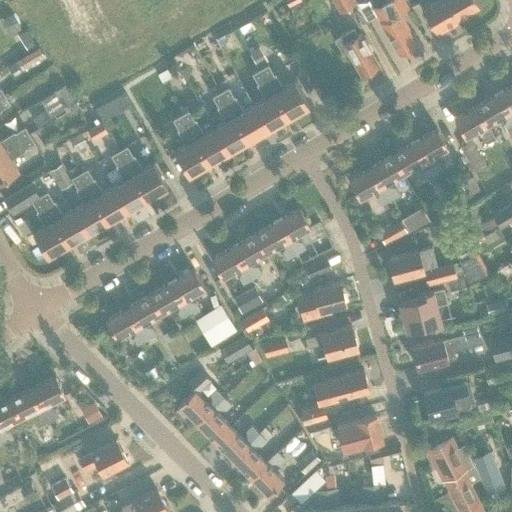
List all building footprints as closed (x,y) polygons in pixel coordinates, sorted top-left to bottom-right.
[(334,0),(340,11),(354,3),(352,0),(334,0)] [(401,13),(410,7),(405,0),(389,0),(375,9),(399,52),(415,43),(407,29),(409,28),(401,13)] [(428,0),(429,1),(421,6),(436,31),(458,18),(447,0),(428,0)] [(476,0),(447,0),(458,18),(479,6),(476,0)] [(9,33),(21,27),(13,12),(1,19),(9,33)] [(19,30),(27,42),(43,32),(35,19),(19,30)] [(362,74),(378,65),(360,33),(358,34),(354,27),(335,38),(343,52),(348,50),(362,74)] [(82,58),(100,50),(96,42),(79,50),(82,58)] [(260,45),(249,51),(257,65),(268,60),(260,45)] [(23,69),(45,56),(39,47),(18,61),(23,69)] [(60,77),(71,72),(64,56),(53,61),(60,77)] [(93,77),(111,66),(106,57),(87,68),(93,77)] [(261,68),(289,116),(309,105),(295,80),(283,87),(275,73),(274,73),(268,63),(261,68)] [(289,116),(261,68),(252,72),(258,82),(257,83),(265,97),(255,104),(269,128),(289,116)] [(511,84),(499,92),(511,115),(511,84)] [(78,106),(65,85),(54,92),(67,113),(78,106)] [(220,91),(249,139),(269,128),(255,104),(244,110),(235,96),(234,96),(228,86),(220,91)] [(225,120),(215,127),(229,151),(249,139),(220,91),(213,95),(219,105),(217,106),(225,120)] [(116,113),(130,105),(122,92),(109,100),(116,113)] [(508,130),(511,127),(511,115),(499,92),(477,105),(495,137),(496,137),(488,123),(505,113),(507,117),(504,123),(508,130)] [(5,94),(0,97),(0,110),(1,110),(0,108),(10,102),(5,94)] [(495,137),(477,105),(454,118),(465,136),(483,126),(485,130),(482,136),(486,142),(495,137)] [(229,151),(215,127),(204,133),(196,119),(194,119),(189,109),(180,114),(209,163),(229,151)] [(209,163),(180,114),(173,118),(179,128),(178,129),(186,143),(175,150),(189,174),(209,163)] [(0,138),(0,152),(30,134),(25,126),(15,132),(14,131),(0,139),(0,138)] [(415,141),(434,173),(443,168),(439,161),(432,160),(430,156),(448,146),(437,128),(415,141)] [(88,144),(81,132),(65,140),(72,153),(88,144)] [(30,134),(0,152),(0,179),(19,168),(12,157),(26,149),(25,147),(35,141),(30,134)] [(415,141),(393,153),(404,172),(421,162),(423,166),(420,172),(424,178),(434,173),(415,141)] [(127,145),(120,149),(148,198),(168,186),(154,162),(143,168),(134,154),(133,155),(127,145)] [(148,198),(120,149),(111,154),(117,164),(116,165),(124,179),(114,185),(128,209),(148,198)] [(404,172),(393,153),(371,166),(390,198),(399,193),(395,186),(389,186),(386,182),(404,172)] [(72,182),(61,163),(50,170),(61,188),(72,182)] [(390,198),(371,166),(349,179),(359,197),(377,187),(380,191),(377,197),(381,204),(390,198)] [(87,168),(80,172),(108,221),(128,209),(114,185),(103,191),(95,177),(93,178),(87,168)] [(108,221),(80,172),(72,177),(78,187),(76,188),(85,202),(74,208),(88,232),(108,221)] [(30,180),(3,198),(12,212),(40,195),(30,180)] [(88,232),(74,208),(63,214),(55,200),(53,201),(48,191),(40,195),(68,244),(88,232)] [(68,244),(40,195),(32,200),(38,210),(37,210),(45,225),(33,231),(47,256),(68,244)] [(511,218),(511,202),(493,213),(500,225),(511,218)] [(422,206),(416,210),(424,223),(430,220),(422,206)] [(300,207),(278,220),(296,252),(305,247),(301,240),(295,240),(293,236),(310,226),(300,207)] [(485,221),(489,229),(497,225),(492,217),(485,221)] [(296,252),(278,220),(256,233),(266,251),(284,241),(286,245),(283,251),(287,258),(296,252)] [(385,244),(408,231),(402,220),(379,233),(385,244)] [(256,233),(234,245),(252,278),(262,272),(258,266),(251,265),(249,261),(266,251),(256,233)] [(252,278),(234,245),(211,258),(222,277),(240,266),(242,270),(239,276),(243,283),(252,278)] [(432,245),(419,249),(388,257),(394,278),(423,270),(425,270),(422,258),(434,255),(432,245)] [(437,266),(434,255),(422,258),(425,270),(423,270),(427,283),(456,275),(452,262),(437,266)] [(304,267),(309,279),(332,269),(326,257),(304,267)] [(194,268),(172,281),(191,313),(200,308),(196,301),(189,301),(187,297),(205,286),(194,268)] [(172,281),(150,293),(161,312),(178,302),(180,306),(177,312),(181,319),(191,313),(172,281)] [(294,281),(273,294),(281,306),(302,293),(294,281)] [(340,281),(312,289),(313,292),(297,296),(299,304),(295,305),(299,320),(331,311),(330,307),(346,303),(340,281)] [(426,323),(427,326),(441,322),(437,305),(447,302),(443,287),(417,294),(417,296),(398,301),(405,329),(426,323)] [(150,293),(128,306),(147,339),(156,333),(152,327),(145,326),(143,322),(161,312),(150,293)] [(509,309),(505,297),(486,303),(489,315),(509,309)] [(147,339),(128,306),(106,319),(116,337),(134,327),(136,331),(134,337),(137,344),(147,339)] [(248,330),(268,318),(262,307),(242,319),(248,330)] [(462,327),(464,333),(443,338),(412,346),(417,367),(448,359),(456,357),(454,349),(482,342),(477,323),(462,327)] [(327,356),(358,347),(352,324),(320,332),(321,333),(305,337),(308,346),(323,342),(327,356)] [(496,361),(511,356),(511,333),(491,339),(496,361)] [(266,355),(288,349),(285,335),(262,341),(266,355)] [(230,360),(252,347),(245,336),(223,349),(230,360)] [(262,359),(255,347),(246,352),(251,361),(249,362),(251,366),(262,359)] [(511,359),(483,367),(488,387),(511,380),(511,359)] [(154,366),(145,370),(149,378),(158,373),(154,366)] [(187,381),(195,389),(179,404),(197,422),(224,395),(216,388),(211,394),(212,400),(209,403),(198,392),(211,380),(200,369),(187,381)] [(313,383),(318,403),(300,407),(304,423),(327,417),(323,402),(370,389),(364,369),(313,383)] [(33,386),(49,420),(58,415),(55,408),(49,407),(47,403),(65,394),(56,375),(33,386)] [(246,388),(252,398),(269,388),(263,378),(246,388)] [(470,386),(466,387),(465,381),(451,385),(451,384),(424,392),(430,416),(457,409),(458,413),(470,410),(473,408),(475,406),(475,402),(470,386)] [(49,420),(33,386),(10,397),(19,417),(37,408),(39,412),(36,418),(39,425),(49,420)] [(234,406),(224,395),(197,422),(215,440),(230,425),(223,417),(234,406)] [(10,397),(0,402),(0,434),(4,442),(13,437),(10,431),(3,430),(1,426),(19,417),(10,397)] [(490,399),(477,403),(479,412),(493,408),(490,399)] [(93,400),(80,408),(88,423),(102,415),(93,400)] [(266,422),(276,435),(298,418),(287,405),(266,422)] [(376,414),(356,419),(356,420),(337,425),(343,450),(363,444),(366,455),(379,451),(376,441),(383,439),(376,414)] [(308,423),(311,436),(332,430),(329,418),(308,423)] [(469,429),(465,418),(457,421),(461,431),(469,429)] [(244,439),(230,425),(215,440),(233,458),(259,432),(252,424),(246,429),(248,436),(244,439)] [(259,432),(233,458),(251,476),(277,450),(266,461),(251,447),(255,444),(261,445),(267,439),(259,432)] [(450,436),(428,448),(445,478),(445,477),(462,511),(475,511),(482,509),(462,469),(466,467),(474,463),(463,442),(456,446),(450,436)] [(103,474),(129,461),(117,438),(91,451),(79,458),(85,470),(97,463),(103,474)] [(306,471),(321,456),(313,447),(298,462),(306,471)] [(491,448),(472,455),(486,487),(488,492),(506,485),(504,479),(491,448)] [(277,450),(251,476),(268,494),(284,479),(269,465),(273,461),(279,463),(285,457),(277,450)] [(320,465),(300,483),(300,484),(289,495),(298,504),(325,478),(322,474),(325,470),(320,465)] [(66,511),(84,502),(77,488),(73,490),(66,477),(52,485),(66,511)] [(26,499),(37,493),(32,482),(20,488),(26,499)] [(373,484),(376,511),(399,511),(398,500),(380,502),(379,498),(385,493),(383,483),(373,484)] [(370,503),(352,504),(352,511),(376,511),(373,484),(362,485),(363,496),(369,499),(370,503)] [(166,511),(169,511),(157,488),(149,492),(149,491),(133,499),(134,500),(121,506),(124,511),(166,511)] [(337,488),(326,489),(328,511),(352,511),(352,504),(333,506),(333,502),(338,498),(337,488)] [(323,507),(307,509),(305,509),(305,511),(328,511),(326,489),(316,490),(317,500),(323,503),(323,507)] [(87,511),(112,511),(118,508),(112,497),(87,511)]
